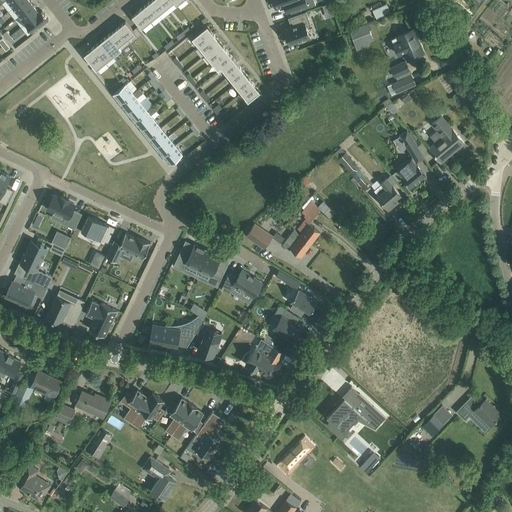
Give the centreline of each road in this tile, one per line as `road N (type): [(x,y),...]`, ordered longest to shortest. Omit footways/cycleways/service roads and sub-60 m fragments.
road 1 (tertiary): [(282,407),(392,253),(495,166)]
road 2 (residential): [(258,12),(284,88),(173,177),(160,202),(174,222)]
road 3 (residential): [(282,407),(187,372),(113,360)]
road 4 (unclassified): [(505,155),(432,0)]
road 5 (residential): [(0,263),(41,173),(0,151)]
road 6 (residential): [(113,360),(170,231)]
road 7 (unclassified): [(511,301),(495,233),(495,166)]
road 8 (tertiary): [(205,511),(282,407)]
road 9 (residential): [(113,360),(0,321)]
